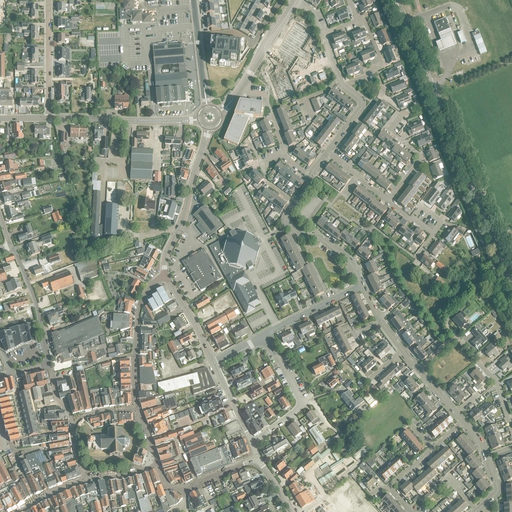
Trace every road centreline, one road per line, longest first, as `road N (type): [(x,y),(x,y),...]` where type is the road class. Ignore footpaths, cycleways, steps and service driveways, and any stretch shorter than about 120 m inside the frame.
road 1 (tertiary): [(511,289),(394,0)]
road 2 (residential): [(511,429),(494,379),(456,336),(418,370)]
road 3 (tertiary): [(165,276),(208,125)]
road 4 (residential): [(48,118),(201,119)]
road 5 (residential): [(137,409),(138,311),(152,283),(165,276)]
road 6 (residential): [(251,441),(300,400),(265,334)]
road 7 (tertiary): [(216,113),(294,2)]
road 8 (residential): [(48,364),(35,301),(8,246)]
road 9 (residential): [(361,284),(345,258),(286,224),(294,203)]
